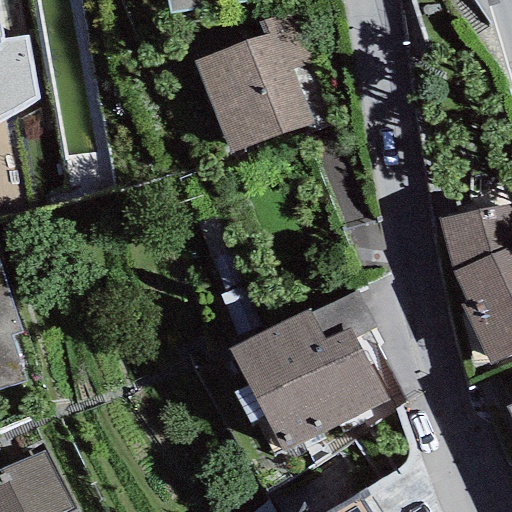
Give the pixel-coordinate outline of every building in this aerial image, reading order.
[(41,0),(70,190),(115,183),(87,0),(41,0)] [(165,0),(169,15),(250,1),(249,0),(165,0)] [(262,37),(193,62),(227,156),(312,125),(292,71),(317,62),(298,9),(257,23),(262,37)] [(0,220),(23,215),(5,120),(37,99),(26,37),(2,40),(0,29),(0,220)] [(511,204),(438,219),(452,272),(463,302),(459,305),(489,365),(511,355),(511,204)] [(20,333),(0,270),(0,389),(25,382),(10,336),(20,333)] [(309,310),(228,349),(280,454),(386,401),(350,329),(324,341),(309,310)] [(0,511),(68,511),(72,510),(43,449),(0,469),(0,511)] [(297,511),(378,511),(365,491),(326,511),(307,511),(302,503),(297,511)]
